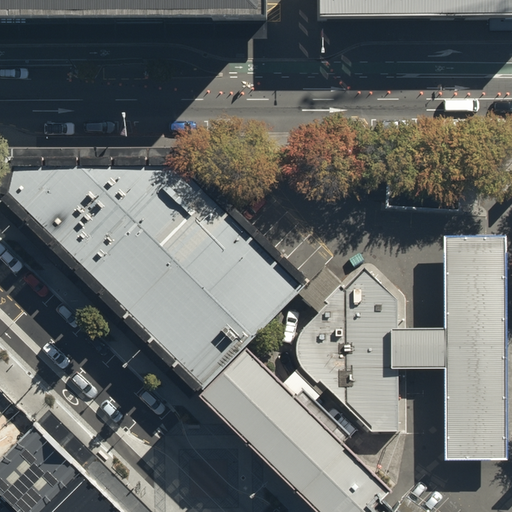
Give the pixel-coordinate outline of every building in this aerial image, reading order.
[(266,0),(0,0),(0,19),(266,20),(266,0)] [(511,0),(318,0),(319,21),(511,21),(511,0)] [(178,167),(14,165),(8,190),(201,393),(246,346),(301,289),(178,167)] [(459,176),(388,171),(385,206),(456,211),(459,176)] [(446,326),(398,327),(399,370),(446,369),(446,460),(506,460),(506,236),(446,236),(446,326)] [(399,431),(399,370),(398,327),(398,299),(365,267),(300,334),(298,342),(299,358),(373,431),(399,431)] [(246,346),(201,393),(320,511),(413,511),(401,500),(246,346)] [(132,511),(34,415),(0,448),(0,511),(132,511)]
